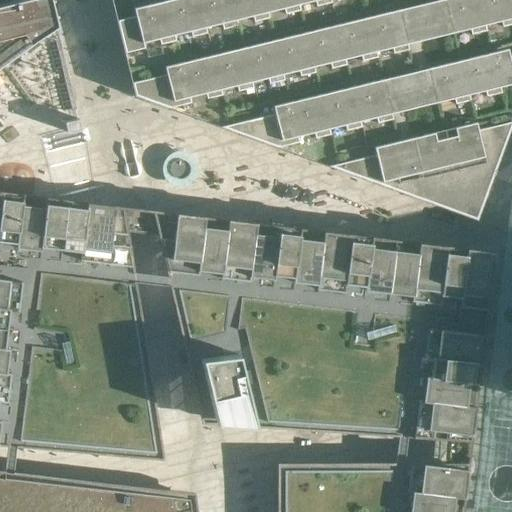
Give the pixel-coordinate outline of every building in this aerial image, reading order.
[(43,0),(4,0),(0,1),(0,59),(35,34),(51,26),(43,0)] [(511,0),(109,0),(128,86),(473,211),(511,100),(511,0)] [(0,196),(0,442),(158,449),(118,209),(92,209),(66,209),(31,196),(11,196),(0,196)] [(485,247),(157,207),(202,414),(282,419),(463,429),(485,247)] [(459,511),(466,465),(282,463),(282,511),(459,511)] [(155,485),(0,469),(0,511),(188,511),(185,489),(155,485)]
